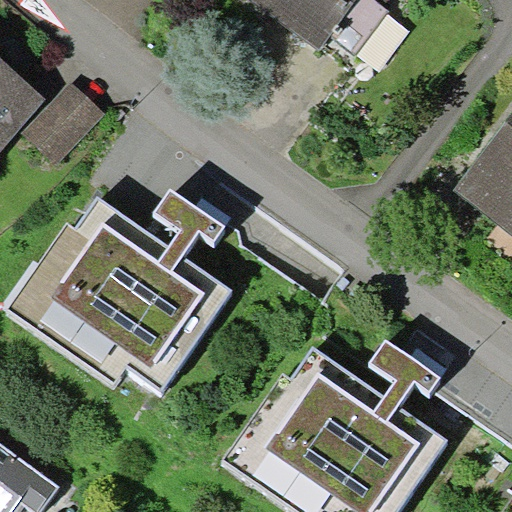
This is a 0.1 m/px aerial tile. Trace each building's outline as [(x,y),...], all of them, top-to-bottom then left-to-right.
[(252,0),(319,51),(358,0),(252,0)] [(0,152),(46,99),(0,59),(0,152)] [(71,81),(21,132),(54,165),(104,114),(71,81)] [(511,112),(454,188),(511,231),(511,112)] [(224,225),(171,187),(155,210),(181,228),(168,245),(99,196),(77,227),(68,221),(6,308),(115,384),(127,367),(161,390),(232,290),(183,255),(201,230),(214,239),(224,225)] [(430,391),(440,376),(385,339),(369,362),(394,379),(384,394),(313,345),(290,378),(283,372),(221,461),(295,511),(398,511),(449,439),(399,404),(415,381),(430,391)] [(40,511),(60,486),(0,442),(0,511),(13,511),(22,501),(36,511),(40,511)] [(511,511),(511,498),(502,511),(511,511)]
